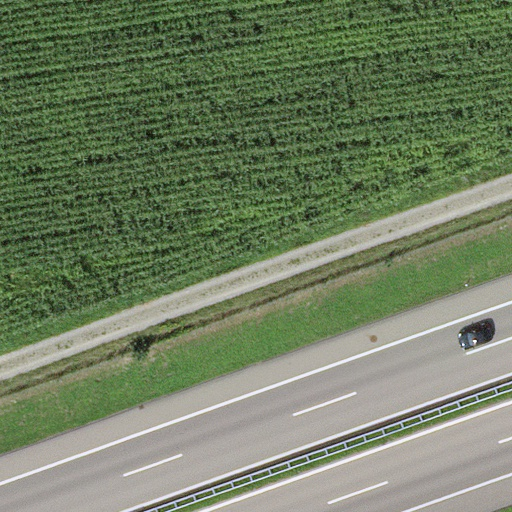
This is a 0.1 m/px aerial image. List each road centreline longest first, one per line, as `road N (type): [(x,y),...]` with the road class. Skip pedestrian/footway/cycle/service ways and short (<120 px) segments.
road 1 (track): [(0,397),(511,215)]
road 2 (motorway): [(511,339),(32,511)]
road 3 (motorway): [(310,511),(511,439)]
